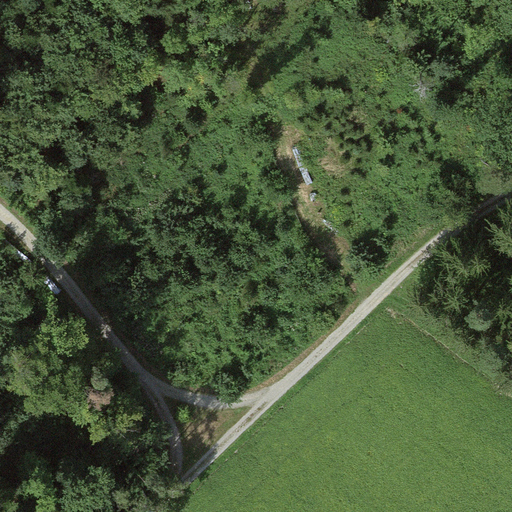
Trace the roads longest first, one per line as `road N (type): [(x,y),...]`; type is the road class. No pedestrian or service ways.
road 1 (track): [(145,380),(217,407),(266,395),(470,214),(511,194)]
road 2 (track): [(0,210),(155,393),(175,438),(172,496),(156,511)]
road 3 (track): [(381,298),(206,66),(174,0)]
road 4 (track): [(172,496),(294,378)]
